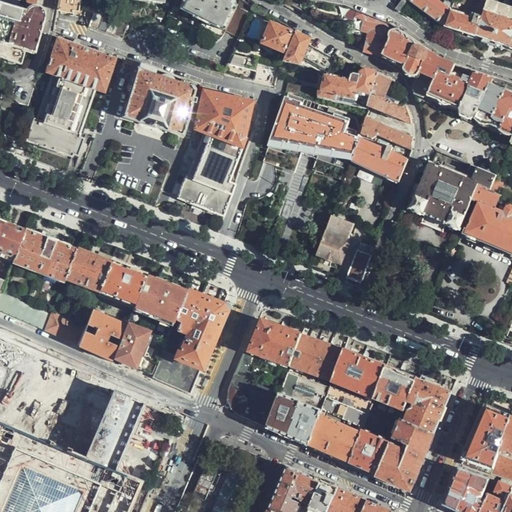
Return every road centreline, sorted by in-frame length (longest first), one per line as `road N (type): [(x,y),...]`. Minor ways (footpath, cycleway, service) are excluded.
road 1 (residential): [(355,313),(421,132),(395,73),(264,0)]
road 2 (residential): [(213,257),(262,121),(263,96),(139,51)]
road 3 (secondary): [(0,174),(213,257)]
road 4 (residential): [(205,414),(0,323)]
road 5 (residential): [(421,509),(482,361)]
road 6 (residential): [(379,7),(446,51),(511,74)]
road 7 (tertiary): [(260,276),(205,414)]
road 8 (residential): [(421,509),(286,450)]
road 9 (secondary): [(355,313),(482,361)]
